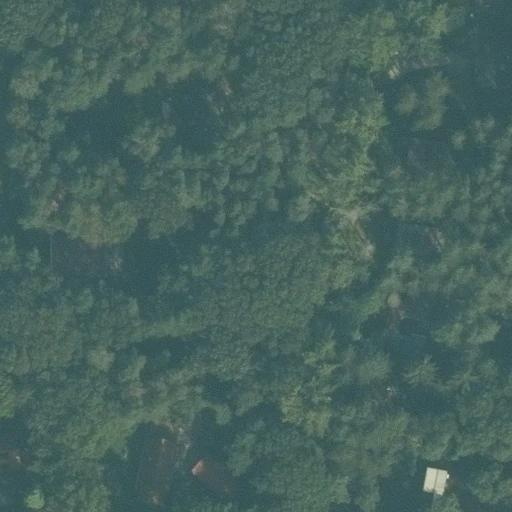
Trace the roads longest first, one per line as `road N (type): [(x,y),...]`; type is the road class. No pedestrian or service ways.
road 1 (track): [(287,336),(348,0)]
road 2 (track): [(0,358),(287,336)]
road 3 (track): [(257,511),(287,336)]
